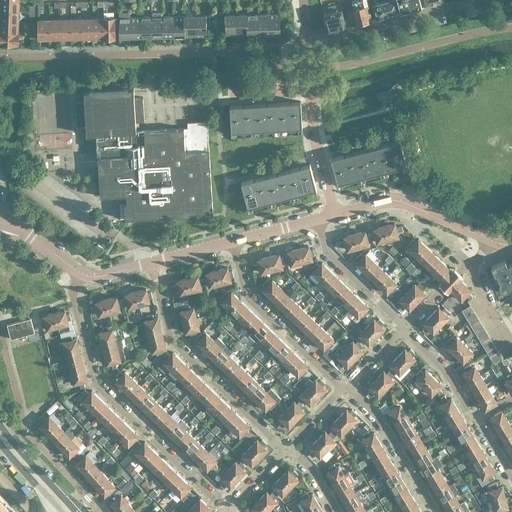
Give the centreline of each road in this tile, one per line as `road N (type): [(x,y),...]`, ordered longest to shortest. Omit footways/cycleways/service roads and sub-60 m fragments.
road 1 (residential): [(79,273),(72,297),(94,381),(227,511)]
road 2 (residential): [(286,446),(173,343),(151,263)]
road 3 (residential): [(299,43),(510,0)]
road 4 (residential): [(230,243),(245,292),(342,391)]
road 5 (residential): [(333,216),(310,96),(297,72),(299,43)]
road 6 (residential): [(493,243),(406,202),(333,216)]
road 7 (residential): [(348,385),(378,413),(434,511)]
road 8 (residential): [(402,329),(324,250),(317,221)]
road 9 (residential): [(493,243),(402,329)]
